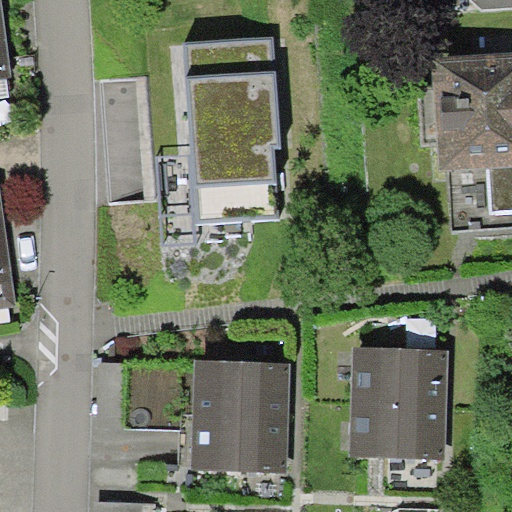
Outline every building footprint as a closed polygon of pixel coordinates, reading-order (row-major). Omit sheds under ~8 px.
[(0,0),(0,78),(11,77),(5,28),(1,0),(0,0)] [(273,37),(186,43),(194,155),(192,155),(197,223),(277,218),(274,181),(277,181),(275,147),(281,147),(273,37)] [(511,52),(433,57),(440,170),(449,169),(489,167),(511,165),(511,52)] [(511,165),(489,167),(491,211),(511,209),(511,165)] [(511,226),(511,209),(491,211),(489,167),(449,169),(451,230),(511,226)] [(0,307),(16,305),(6,230),(0,187),(0,307)] [(450,351),(354,346),(351,402),(448,406),(449,379),(450,351)] [(292,364),(196,359),(193,415),(289,420),(290,392),(292,364)] [(446,431),(448,406),(351,402),(349,455),(445,460),(446,431)] [(288,445),(289,420),(193,415),(190,468),(286,473),(288,445)]
